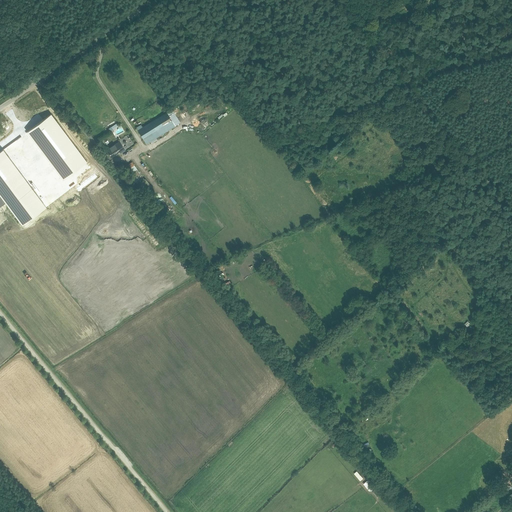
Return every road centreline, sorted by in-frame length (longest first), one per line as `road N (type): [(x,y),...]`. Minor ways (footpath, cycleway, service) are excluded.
road 1 (unclassified): [(166,511),(0,314)]
road 2 (unclassified): [(155,0),(0,108)]
